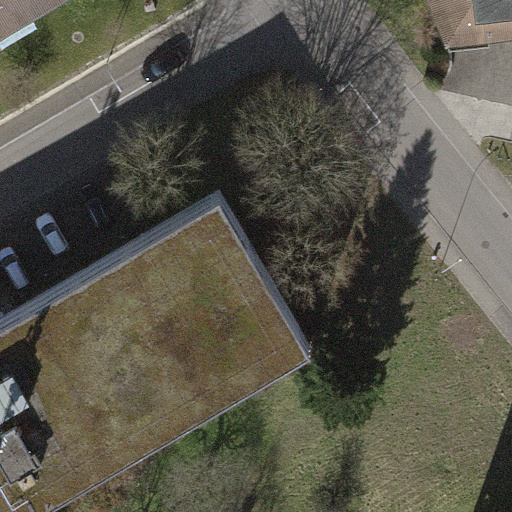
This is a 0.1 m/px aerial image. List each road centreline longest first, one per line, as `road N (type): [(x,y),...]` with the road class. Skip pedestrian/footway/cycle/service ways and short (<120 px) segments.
road 1 (residential): [(0,189),(304,11)]
road 2 (residential): [(511,256),(392,102)]
road 3 (residential): [(392,102),(304,11)]
road 4 (residential): [(392,102),(511,128)]
